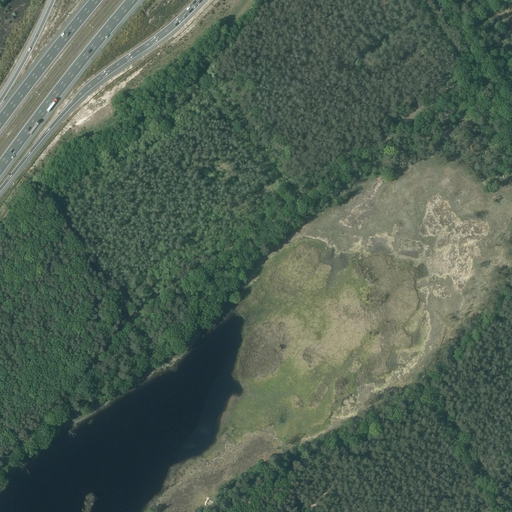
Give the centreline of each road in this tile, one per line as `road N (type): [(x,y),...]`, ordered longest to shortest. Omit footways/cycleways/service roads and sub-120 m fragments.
road 1 (track): [(0,466),(150,297),(479,70)]
road 2 (motorway): [(0,188),(83,92),(198,0)]
road 3 (motorway): [(0,168),(131,0)]
road 4 (motorway): [(96,0),(0,121)]
road 5 (track): [(424,397),(501,506)]
